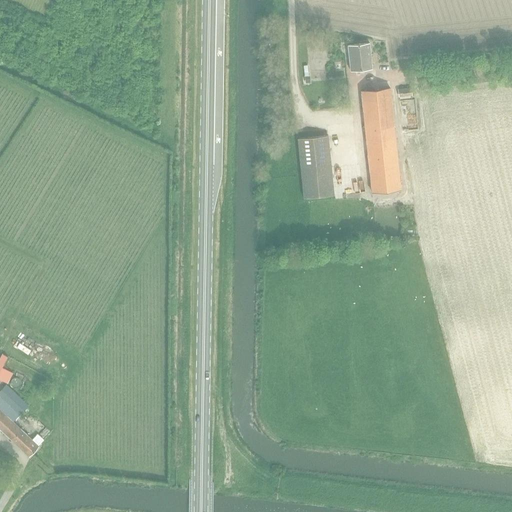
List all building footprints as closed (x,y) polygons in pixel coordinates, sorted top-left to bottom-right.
[(350,70),(372,68),(369,42),(348,45),(350,70)] [(372,191),(400,188),(390,88),(362,91),(372,191)] [(399,97),(412,95),(411,88),(398,89),(399,97)] [(304,197),(334,194),(328,134),(298,137),(304,197)] [(0,354),(0,380),(6,384),(12,373),(0,367),(6,356),(0,354)] [(13,421),(28,405),(6,384),(0,390),(0,428),(29,456),(43,440),(37,434),(32,439),(13,421)]
